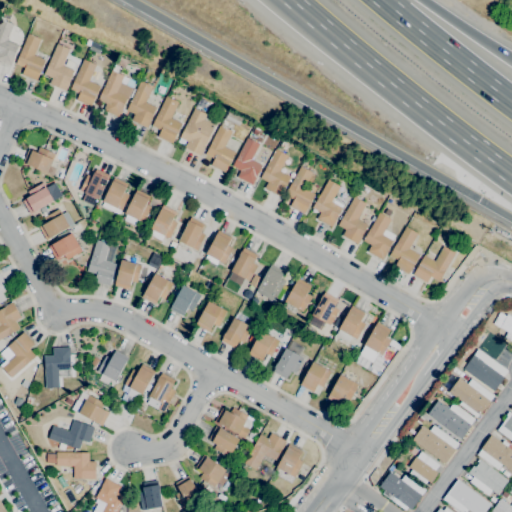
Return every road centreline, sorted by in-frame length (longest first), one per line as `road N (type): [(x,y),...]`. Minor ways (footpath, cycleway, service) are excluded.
road 1 (residential): [(356,453),(124,319),(86,310),(57,317),(0,222),(14,101)]
road 2 (residential): [(445,331),(204,192),(0,95)]
road 3 (motorway): [(129,0),(511,220)]
road 4 (motorway): [(288,0),(436,126),(511,178)]
road 5 (tertiary): [(416,370),(312,511)]
road 6 (motorway): [(511,102),(381,0)]
road 7 (residential): [(212,371),(169,448),(128,449)]
